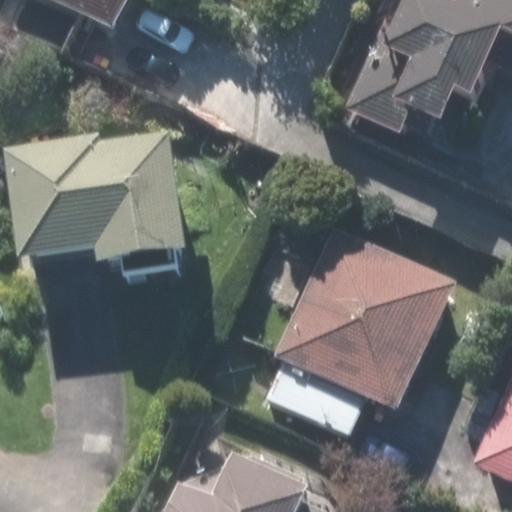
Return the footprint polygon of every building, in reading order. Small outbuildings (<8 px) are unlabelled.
[(12,0),(107,47),(130,0),(12,0)] [(511,0),(397,0),(339,125),(392,150),(398,137),(425,150),(439,121),(457,130),(491,58),(511,68),(511,0)] [(84,278),(85,292),(172,286),(164,166),(0,176),(0,241),(3,284),(84,278)] [(344,448),(359,415),(388,427),(448,294),(327,240),(267,373),(275,377),(260,411),(344,448)] [(511,375),(466,477),(511,498),(511,375)] [(255,455),(246,474),(191,448),(161,511),(329,511),(338,493),(255,455)]
